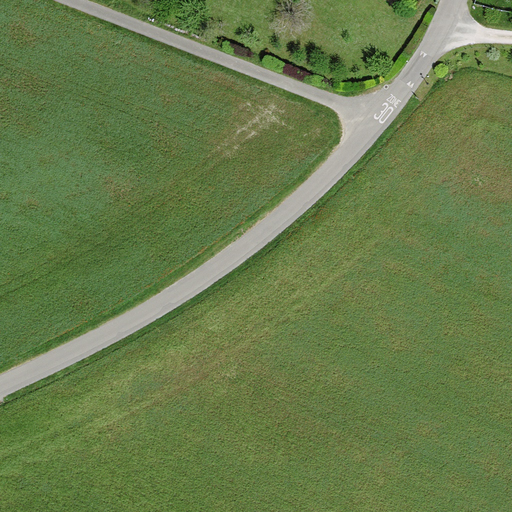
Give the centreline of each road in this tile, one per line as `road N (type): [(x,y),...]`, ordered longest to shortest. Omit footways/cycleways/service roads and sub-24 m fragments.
road 1 (unclassified): [(0,388),(113,335),(242,255),(382,119),(442,41),(459,0)]
road 2 (track): [(71,0),(382,119)]
